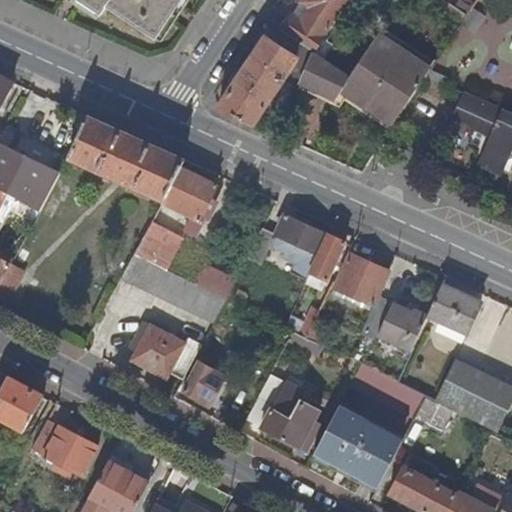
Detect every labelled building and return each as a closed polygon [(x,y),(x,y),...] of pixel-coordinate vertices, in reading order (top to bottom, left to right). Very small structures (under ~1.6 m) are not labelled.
[(186,0),(70,0),(102,21),(107,13),(157,45),(186,0)] [(292,20),(282,35),(300,48),(312,56),(350,0),(305,0),(301,7),(311,13),(302,26),(292,20)] [(487,17),(475,8),(470,16),(463,27),(476,35),(487,17)] [(463,27),(470,16),(463,12),(460,16),(450,9),(445,17),(462,28),(463,27)] [(282,35),(277,32),(268,44),(292,60),(300,48),(282,35)] [(352,83),(343,94),(395,128),(430,76),(378,42),(352,83)] [(312,56),(300,48),(292,60),(268,44),(267,43),(219,114),(255,130),(285,83),(284,83),(288,78),(300,86),(301,85),(313,58),(313,57),(312,56)] [(343,94),(352,83),(313,58),(301,85),(337,103),(343,94)] [(0,77),(0,115),(16,85),(0,77)] [(495,110),(465,97),(453,123),(492,141),(480,168),(501,178),(511,154),(511,106),(499,101),(495,110)] [(87,117),(69,161),(162,204),(181,170),(185,163),(87,117)] [(0,191),(9,196),(15,200),(39,212),(60,174),(0,142),(0,191)] [(219,187),(181,170),(162,204),(161,207),(189,220),(184,231),(197,237),(203,226),(200,225),(219,187)] [(0,214),(9,196),(0,191),(0,214)] [(39,212),(15,200),(10,210),(34,223),(39,212)] [(311,275),(328,237),(286,218),(277,237),(279,239),(275,248),(287,254),(285,260),(295,266),(291,275),(308,283),(311,275)] [(166,231),(151,224),(134,257),(150,264),(166,231)] [(183,240),(166,231),(150,264),(167,272),(183,240)] [(265,231),(249,261),(262,267),(277,237),(265,231)] [(347,246),(328,237),(311,275),(328,283),(347,246)] [(134,257),(122,279),(215,325),(228,301),(196,286),(167,272),(150,264),(134,257)] [(382,298),(391,276),(351,257),(337,290),(377,308),(382,298)] [(0,284),(10,267),(0,262),(0,284)] [(25,275),(10,267),(0,284),(0,306),(7,310),(25,275)] [(196,286),(228,301),(236,284),(204,269),(196,286)] [(244,287),(237,284),(236,284),(228,301),(243,309),(249,299),(240,295),(244,287)] [(482,307),(444,288),(430,316),(429,318),(468,337),(482,307)] [(377,308),(357,351),(370,357),(378,340),(411,356),(429,318),(430,316),(415,310),(413,312),(382,298),(377,308)] [(314,310),(300,337),(306,340),(315,344),(328,318),(314,310)] [(172,374),(187,344),(145,324),(131,351),(136,354),(133,362),(168,380),(172,374)] [(315,344),(306,340),(301,348),(319,357),(324,349),(315,344)] [(187,344),(172,374),(186,381),(203,348),(189,341),(187,344)] [(511,405),(511,389),(459,363),(439,403),(498,432),(511,405)] [(226,379),(199,365),(184,394),(197,401),(201,401),(212,407),(226,379)] [(362,367),(349,392),(416,422),(428,400),(362,367)] [(272,377),(248,422),(307,452),(321,426),(315,422),(321,412),(302,402),(297,412),(288,408),(286,411),(275,406),(286,384),(272,377)] [(0,395),(0,419),(17,428),(10,441),(19,446),(45,398),(9,379),(0,395)] [(428,400),(416,422),(443,436),(454,414),(428,400)] [(403,446),(339,412),(316,455),(380,489),(403,446)] [(49,422),(33,451),(82,478),(97,449),(49,422)] [(132,511),(151,477),(113,456),(84,511),(108,511),(111,508),(118,511),(132,511)] [(450,511),(459,497),(405,469),(391,495),(423,511),(450,511)] [(459,497),(450,511),(495,511),(502,501),(478,488),(471,501),(459,496),(459,497)] [(511,511),(511,495),(502,511),(511,511)] [(159,498),(151,511),(200,511),(184,503),(180,509),(159,498)]
